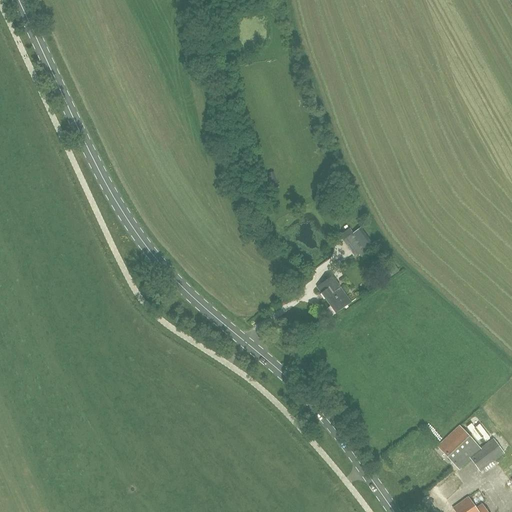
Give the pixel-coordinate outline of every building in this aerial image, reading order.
[(343,241),(355,257),(364,249),(353,233),(343,241)] [(336,314),(351,303),(332,276),(317,287),(336,314)] [(471,424),(467,428),(478,442),(482,438),(486,442),(490,439),(479,425),(475,428),(471,424)] [(479,472),(503,454),(494,440),(481,450),(459,427),(437,448),(459,471),(470,460),(479,472)] [(487,511),(483,505),(476,509),(468,498),(453,509),(454,511),(487,511)]
